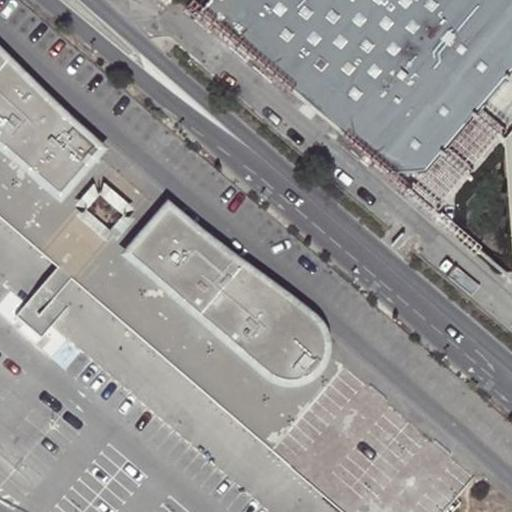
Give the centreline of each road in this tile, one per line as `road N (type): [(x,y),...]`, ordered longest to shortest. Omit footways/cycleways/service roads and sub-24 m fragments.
road 1 (secondary): [(208,124),(511,385)]
road 2 (secondary): [(52,0),(208,124)]
road 3 (secondary): [(208,124),(84,0)]
